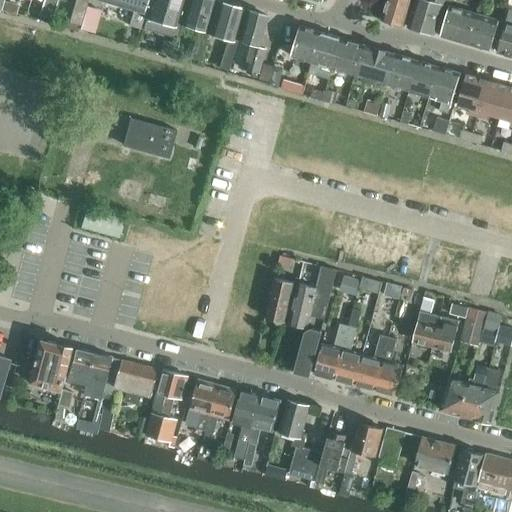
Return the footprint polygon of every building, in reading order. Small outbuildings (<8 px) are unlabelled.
[(18,4),(3,0),(2,0),(1,3),(0,8),(0,9),(15,14),(18,4)] [(43,0),(40,14),(52,17),(56,0),(43,0)] [(75,0),(69,20),(80,24),(84,9),(86,0),(75,0)] [(101,0),(131,9),(133,9),(128,25),(142,29),(143,25),(145,17),(146,14),(147,13),(150,0),(101,0)] [(181,0),(150,0),(147,13),(146,14),(145,17),(143,25),(142,29),(176,39),(180,25),(181,23),(175,22),(181,0)] [(208,33),(203,32),(204,29),(209,12),(212,0),(187,0),(181,23),(180,25),(197,30),(189,58),(200,61),(201,56),(208,33)] [(411,0),(387,0),(382,19),(404,25),(411,0)] [(444,0),(415,0),(408,27),(435,34),(444,4),(443,3),(444,0)] [(242,8),(218,1),(208,34),(228,40),(221,65),(228,67),(236,42),(232,41),(242,8)] [(465,43),(474,13),(449,5),(440,36),(465,43)] [(99,13),(84,9),(80,24),(78,29),(93,33),(99,13)] [(267,15),(245,9),(236,40),(249,44),(242,68),(251,71),(249,76),(255,78),(264,48),(258,46),(267,15)] [(499,20),(474,13),(465,43),(490,51),(499,20)] [(79,23),(69,20),(67,28),(77,31),(79,23)] [(511,56),(511,24),(506,23),(497,52),(511,56)] [(312,62),(321,32),(300,25),(291,56),(311,62),(312,62)] [(332,68),(341,38),(321,32),(312,62),(311,62),(309,72),(330,78),(333,68),(332,68)] [(332,68),(333,68),(355,75),(365,44),(364,44),(341,38),(332,68)] [(355,75),(387,84),(396,53),(395,53),(365,44),(355,75)] [(409,91),(418,60),(396,54),(397,53),(396,53),(387,84),(409,91)] [(430,97),(439,66),(418,60),(409,91),(430,97)] [(446,68),(439,66),(430,97),(443,101),(440,111),(446,112),(448,113),(451,103),(460,72),(456,71),(446,68)] [(477,116),(488,80),(466,74),(457,104),(470,108),(468,113),(477,116)] [(283,80),(281,89),(302,95),(305,86),(305,85),(284,78),(283,80)] [(499,117),(508,86),(488,80),(477,116),(486,119),(488,113),(499,117)] [(511,126),(511,87),(508,86),(499,117),(511,120),(509,126),(511,126)] [(315,88),(312,97),(324,101),(326,91),(315,88)] [(335,104),(338,92),(327,89),(327,90),(326,91),(324,101),(335,104)] [(380,103),(369,99),(365,112),(376,115),(380,103)] [(379,114),(392,118),(394,107),(382,104),(379,114)] [(400,122),(408,124),(412,112),(404,110),(400,122)] [(433,131),(446,135),(450,121),(437,117),(433,131)] [(124,144),(156,153),(156,154),(169,157),(176,129),(164,126),(164,127),(131,118),(124,144)] [(458,138),(469,141),(471,132),(461,129),(458,138)] [(471,132),(469,141),(479,144),(482,136),(471,132)] [(500,150),(511,153),(511,148),(511,143),(503,141),(500,150)] [(10,220),(20,223),(26,202),(15,200),(10,220)] [(119,238),(124,217),(86,206),(80,227),(119,238)] [(278,265),(289,268),(292,258),(280,255),(278,265)] [(289,322),(307,327),(310,315),(325,319),(337,270),(321,266),(316,288),(299,283),(289,322)] [(342,287),(358,291),(361,280),(344,276),(342,287)] [(265,317),(285,321),(295,282),(275,278),(265,317)] [(431,313),(434,299),(424,297),(420,311),(431,313)] [(488,312),(470,307),(461,340),(479,345),(488,312)] [(334,380),(355,385),(363,354),(351,351),(362,311),(354,309),(350,322),(343,349),(334,380)] [(412,342),(432,347),(440,316),(431,313),(420,311),(412,342)] [(501,316),(494,314),(490,328),(498,330),(501,316)] [(440,316),(432,347),(451,352),(459,320),(440,316)] [(314,374),(334,380),(343,349),(349,325),(348,325),(341,323),(334,347),(322,343),(314,374)] [(511,345),(511,343),(511,328),(499,325),(495,341),(511,345)] [(294,372),(309,376),(321,331),(310,328),(306,332),(294,372)] [(355,385),(375,390),(389,337),(381,335),(375,357),(363,354),(355,385)] [(389,337),(375,390),(395,396),(403,365),(391,362),(397,339),(389,337)] [(31,381),(62,389),(72,349),(71,349),(70,350),(61,347),(61,346),(60,346),(59,347),(57,346),(56,343),(47,341),(44,343),(43,342),(43,341),(42,341),(31,381)] [(78,349),(70,380),(87,384),(95,353),(78,349)] [(113,358),(95,353),(87,384),(84,394),(99,398),(103,399),(104,392),(113,358)] [(0,386),(8,358),(0,355),(0,386)] [(21,359),(16,376),(25,378),(29,361),(21,359)] [(158,370),(123,360),(118,378),(116,387),(120,388),(128,390),(126,397),(127,399),(135,401),(138,400),(139,393),(151,396),(158,370)] [(11,363),(4,385),(12,388),(19,365),(11,363)] [(461,415),(476,419),(489,368),(478,365),(474,379),(470,378),(469,383),(461,415)] [(489,368),(476,419),(491,423),(501,386),(497,385),(501,371),(489,368)] [(163,371),(155,403),(172,407),(175,398),(182,399),(187,377),(163,371)] [(118,378),(109,376),(104,392),(107,393),(104,407),(115,410),(120,388),(116,387),(118,378)] [(441,410),(461,415),(469,383),(449,378),(441,410)] [(197,428),(205,431),(218,385),(198,379),(190,409),(201,412),(197,428)] [(218,385),(205,431),(212,432),(214,433),(219,417),(229,420),(237,390),(218,385)] [(60,404),(69,407),(73,392),(64,390),(60,404)] [(235,453),(246,455),(253,426),(261,396),(241,391),(233,421),(245,424),(241,439),(239,438),(235,453)] [(107,393),(104,392),(103,399),(99,398),(93,423),(100,424),(104,407),(107,393)] [(253,426),(246,455),(244,463),(252,465),(261,428),(273,431),(280,401),(261,396),(253,426)] [(280,432),(295,436),(292,446),(296,447),(295,454),(297,455),(292,475),(315,481),(323,453),(304,448),(307,434),(302,433),(309,405),(288,400),(280,432)] [(177,420),(170,418),(172,407),(155,403),(146,435),(170,441),(171,441),(172,436),(177,420)] [(115,410),(104,407),(100,424),(99,428),(110,430),(115,410)] [(360,422),(358,421),(350,449),(344,472),(340,488),(351,491),(355,474),(350,473),(356,451),(375,456),(382,428),(372,425),(370,421),(364,420),(360,422)] [(386,427),(378,461),(396,466),(404,432),(386,427)] [(205,431),(202,442),(211,444),(214,433),(212,432),(205,431)] [(347,437),(329,432),(316,481),(324,484),(329,468),(344,472),(350,449),(344,448),(347,437)] [(228,433),(224,449),(230,450),(234,435),(228,433)] [(174,448),(177,438),(172,436),(171,441),(170,441),(169,447),(174,448)] [(415,465),(448,473),(456,446),(422,437),(415,465)] [(453,481),(475,487),(483,455),(474,452),(472,449),(467,448),(465,450),(461,449),(453,481)] [(478,487),(505,495),(507,488),(511,489),(511,460),(487,454),(478,487)] [(268,466),(265,475),(284,480),(287,471),(268,466)] [(413,471),(407,492),(413,493),(419,472),(413,471)] [(466,499),(465,502),(469,504),(474,505),(475,501),(477,490),(476,489),(469,487),(467,493),(466,497),(466,498),(466,499)]
